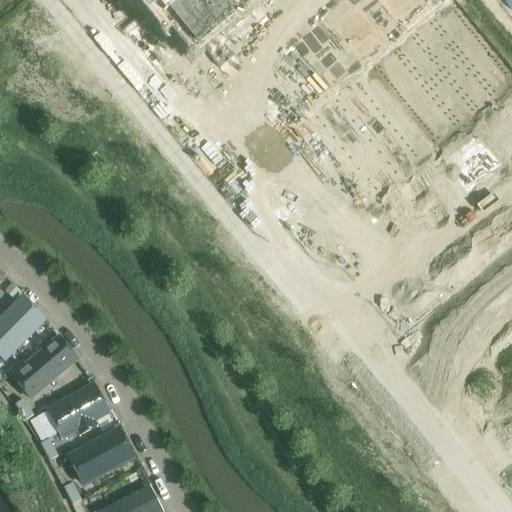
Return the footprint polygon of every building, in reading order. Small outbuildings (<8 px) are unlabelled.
[(166,0),(205,46),(217,33),(260,89),(323,33),(292,0),(166,0)] [(450,4),(316,115),(377,189),(511,78),(450,4)] [(12,286),(5,293),(14,301),(21,293),(12,286)] [(51,319),(27,293),(0,317),(0,359),(4,363),(51,319)] [(76,362),(56,339),(6,380),(25,404),(76,362)] [(23,402),(15,407),(26,422),(33,417),(23,402)] [(83,434),(76,420),(66,425),(74,439),(83,434)] [(135,461),(121,432),(69,458),(83,487),(135,461)] [(49,441),(41,446),(50,463),(58,458),(49,441)] [(72,485),(64,490),(73,506),(81,502),(72,485)] [(164,511),(150,485),(98,511),(164,511)]
